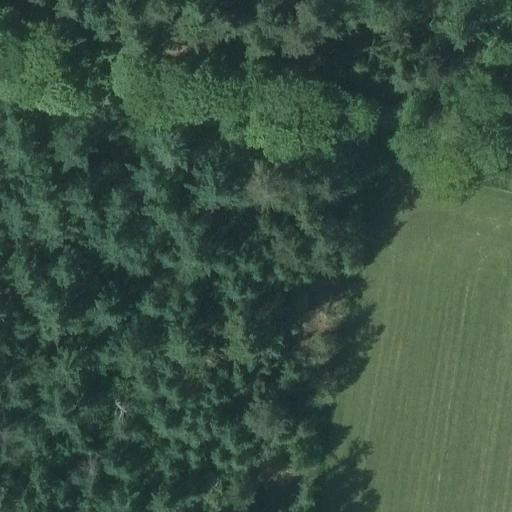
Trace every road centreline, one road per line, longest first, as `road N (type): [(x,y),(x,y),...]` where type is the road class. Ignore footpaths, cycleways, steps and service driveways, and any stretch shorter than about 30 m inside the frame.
road 1 (unclassified): [(0,45),(511,144)]
road 2 (track): [(511,80),(0,13)]
